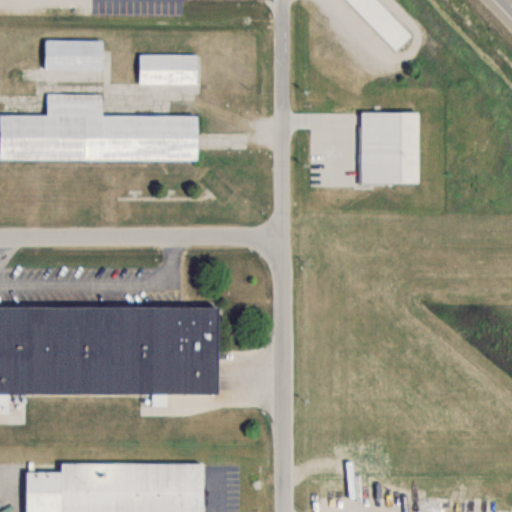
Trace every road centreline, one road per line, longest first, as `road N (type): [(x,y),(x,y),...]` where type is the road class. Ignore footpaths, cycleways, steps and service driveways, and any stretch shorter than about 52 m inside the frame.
road 1 (residential): [(287,511),(283,0)]
road 2 (residential): [(0,238),(282,237)]
